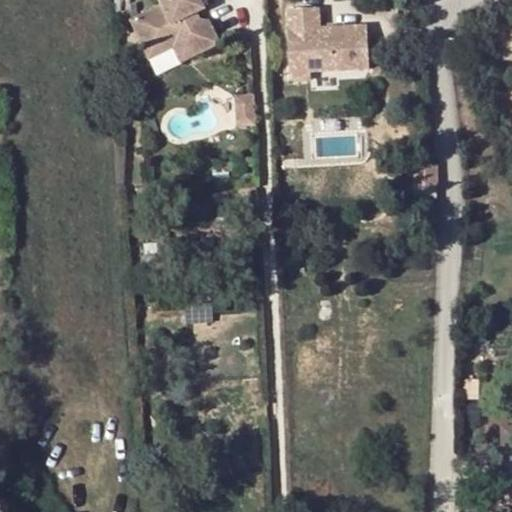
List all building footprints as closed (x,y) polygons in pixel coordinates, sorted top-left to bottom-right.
[(168,40),(173,50),(178,58),(192,50),(196,58),(219,45),(208,24),(199,22),(191,26),(187,19),(195,15),(201,11),(195,0),(157,0),(161,7),(130,25),(144,53),(168,40)] [(319,10),(289,12),(290,32),(288,33),(290,64),(309,63),(310,75),(370,71),(367,28),(320,30),(319,10)] [(195,15),(187,19),(191,26),(199,22),(195,15)] [(168,40),(144,53),(149,63),(173,50),(168,40)] [(192,50),(178,58),(182,67),(196,58),(192,50)] [(309,63),(290,64),(291,83),(310,82),(310,75),(309,63)] [(254,95),(238,95),(239,125),(244,125),(243,115),(254,115),(254,95)] [(254,115),(243,115),(244,125),(255,125),(254,115)] [(414,166),(414,189),(436,189),(436,166),(414,166)]
